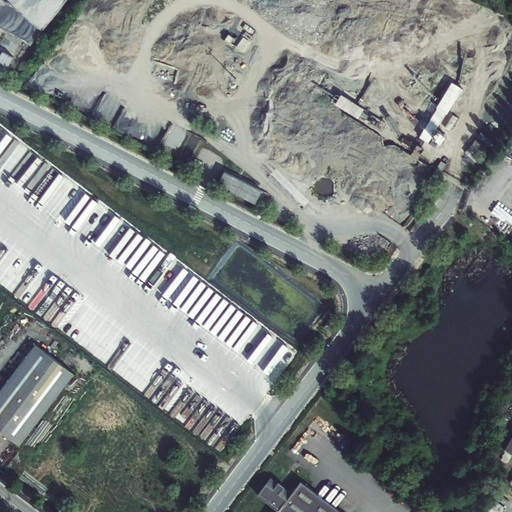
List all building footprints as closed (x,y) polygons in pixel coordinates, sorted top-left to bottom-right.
[(14,57),(2,52),(0,56),(0,66),(7,70),(14,57)] [(434,140),(460,88),(449,82),(422,134),(434,140)] [(358,117),(363,108),(340,98),(336,107),(358,117)] [(441,162),(435,170),(441,173),(446,165),(441,162)] [(262,191),(224,171),(217,184),(256,204),(262,191)] [(330,319),(324,327),(328,331),(335,323),(330,319)] [(74,374),(35,344),(0,389),(0,427),(21,444),(74,374)] [(511,462),(511,440),(501,457),(511,462)] [(257,494),(261,497),(275,479),(271,476),(257,494)] [(283,485),(275,479),(261,497),(269,504),(283,485)] [(341,511),(300,481),(292,492),(283,485),(269,504),(278,511),(276,511),(341,511)]
